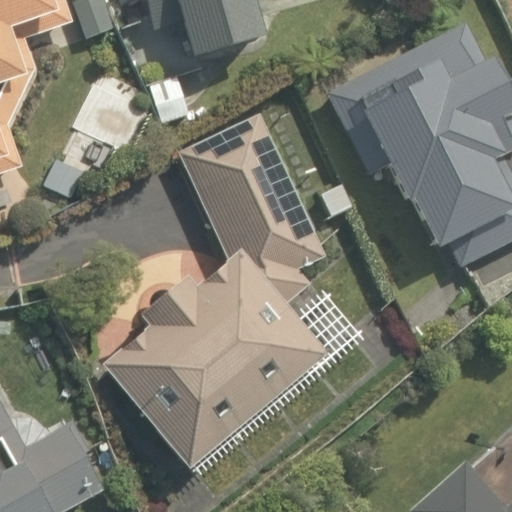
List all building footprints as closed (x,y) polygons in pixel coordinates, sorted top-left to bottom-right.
[(0,0),(0,169),(18,163),(0,112),(37,99),(17,43),(69,25),(60,0),(0,0)] [(140,0),(150,37),(185,29),(197,78),(271,61),(255,0),(140,0)] [(417,61),(330,101),(322,105),(361,190),(390,177),(437,281),(511,246),(511,192),(500,166),(511,160),(511,92),(470,1),(403,31),(417,61)] [(268,116),(179,165),(231,273),(102,381),(190,487),(333,367),(284,308),(336,265),(268,116)] [(0,511),(77,511),(108,494),(62,417),(17,444),(0,415),(0,511)] [(504,511),(467,472),(424,511),(504,511)]
